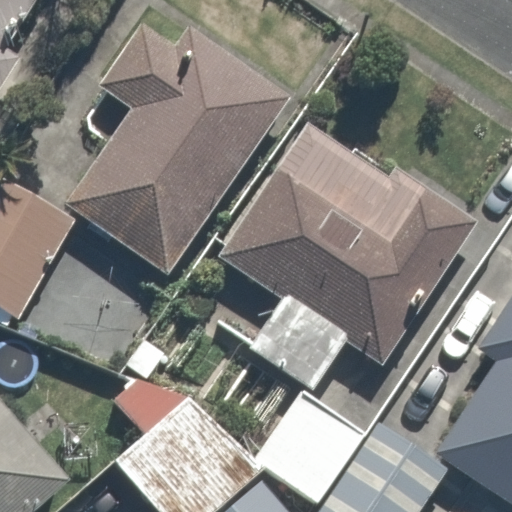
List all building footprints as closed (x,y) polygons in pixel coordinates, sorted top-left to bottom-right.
[(0,0),(0,86),(54,0),(0,0)] [(122,98),(56,193),(163,266),(282,93),(151,3),(98,81),(122,98)] [(309,127),(228,255),(278,286),(240,347),(303,387),(332,342),(368,365),(458,221),(309,127)] [(0,195),(0,299),(9,303),(45,214),(0,195)] [(511,286),(462,362),(477,371),(423,452),(511,510),(511,286)] [(184,383),(102,461),(151,511),(402,511),(427,489),(329,386),(255,456),(184,383)] [(0,417),(0,511),(9,511),(52,473),(0,417)]
